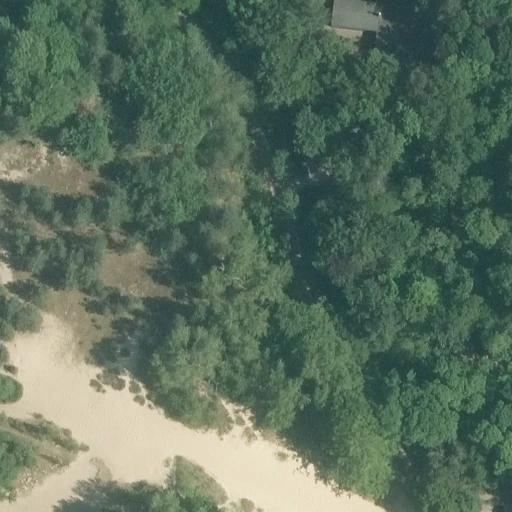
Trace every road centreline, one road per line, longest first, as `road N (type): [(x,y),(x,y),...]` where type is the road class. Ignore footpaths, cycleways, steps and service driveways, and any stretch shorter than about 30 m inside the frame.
road 1 (unknown): [(201,0),(281,106),(370,393),(409,460),(403,496)]
road 2 (track): [(277,182),(349,162),(435,108),(482,62),(491,39),(475,0)]
